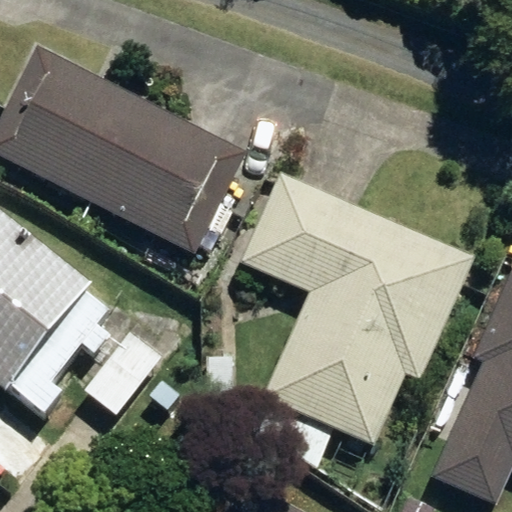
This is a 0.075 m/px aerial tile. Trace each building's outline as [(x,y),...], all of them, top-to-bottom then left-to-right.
[(243,167),(36,59),(0,128),(0,170),(190,269),(243,167)] [(472,272),(278,185),(237,275),(307,307),(260,410),(371,461),(403,391),(415,396),(472,272)] [(0,401),(4,396),(40,427),(60,403),(51,396),(81,360),(90,367),(108,347),(97,337),(108,324),(84,303),(0,231),(0,401)] [(511,277),(470,370),(480,374),(428,489),(479,511),(496,511),(511,478),(511,277)] [(108,423),(147,379),(123,357),(84,401),(108,423)] [(277,511),(234,488),(220,511),(277,511)]
